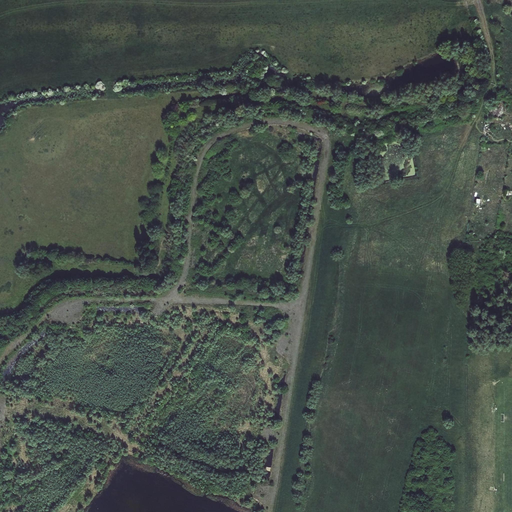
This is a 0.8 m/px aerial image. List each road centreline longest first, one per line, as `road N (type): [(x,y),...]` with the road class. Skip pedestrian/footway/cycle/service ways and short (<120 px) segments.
road 1 (track): [(314,224),(326,139),(280,121),(230,128),(212,138),(199,167),(187,265),(173,295),(68,302),(25,331),(0,364)]
road 2 (track): [(478,0),(493,82),(444,194),(371,224),(314,224)]
road 3 (track): [(269,511),(302,305)]
road 4 (track): [(173,295),(302,305)]
